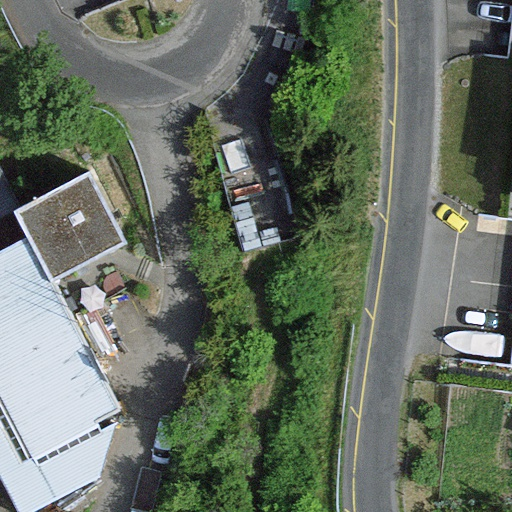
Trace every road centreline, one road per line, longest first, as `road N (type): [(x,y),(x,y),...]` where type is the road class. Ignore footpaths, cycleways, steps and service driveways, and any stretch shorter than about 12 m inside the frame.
road 1 (tertiary): [(412,0),(415,82),(374,476),(377,511)]
road 2 (unclassified): [(220,0),(198,48),(176,67),(143,78),(75,69),(56,53),(28,0)]
